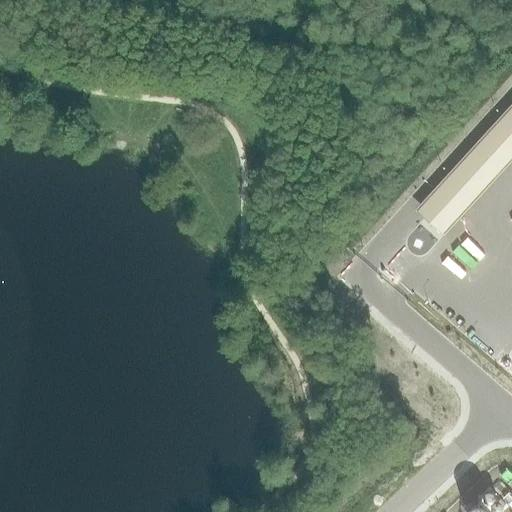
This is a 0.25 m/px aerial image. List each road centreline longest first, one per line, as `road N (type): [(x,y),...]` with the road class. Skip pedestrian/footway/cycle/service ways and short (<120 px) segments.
road 1 (residential): [(398,511),(501,413)]
road 2 (residential): [(501,413),(398,321)]
